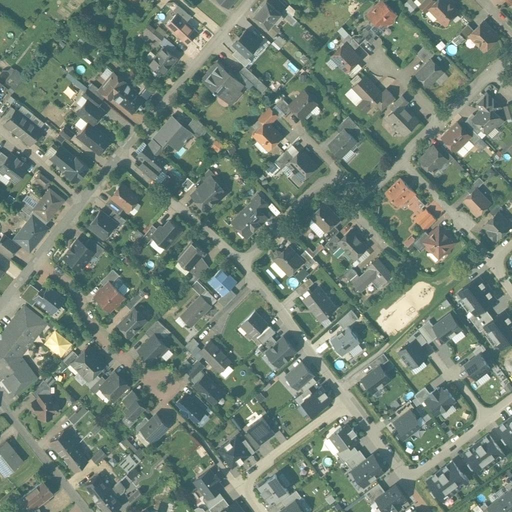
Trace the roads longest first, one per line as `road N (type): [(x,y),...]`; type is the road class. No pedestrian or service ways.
road 1 (residential): [(119,157),(252,0)]
road 2 (residential): [(259,511),(240,485),(346,399)]
road 3 (residential): [(119,157),(242,263)]
road 4 (residential): [(38,254),(140,377)]
road 5 (residential): [(86,511),(0,401)]
road 6 (residential): [(242,263),(336,171)]
road 7 (unknown): [(206,232),(137,332)]
